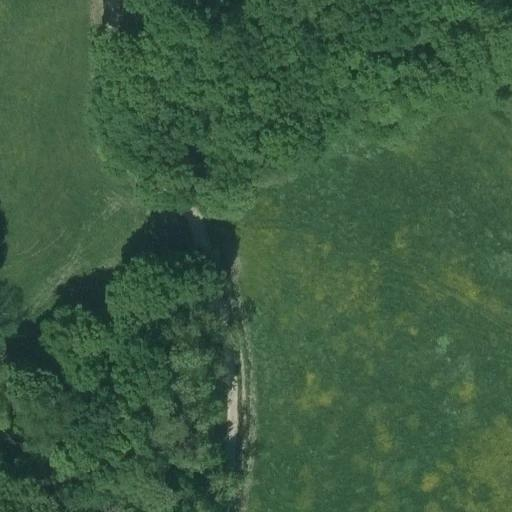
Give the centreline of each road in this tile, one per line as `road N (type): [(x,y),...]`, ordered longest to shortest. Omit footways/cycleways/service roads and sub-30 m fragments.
road 1 (track): [(202,248),(183,199),(131,169),(97,125),(114,47),(112,0)]
road 2 (track): [(223,511),(232,407),(227,332),(202,248)]
road 3 (unknown): [(183,199),(192,157),(268,82),(319,0)]
